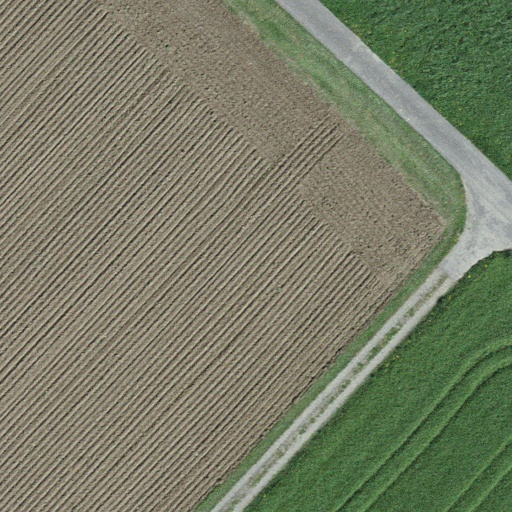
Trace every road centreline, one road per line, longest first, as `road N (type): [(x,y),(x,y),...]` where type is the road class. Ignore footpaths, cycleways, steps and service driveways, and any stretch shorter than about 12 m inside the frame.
road 1 (track): [(179,511),(498,141)]
road 2 (track): [(345,0),(511,157)]
